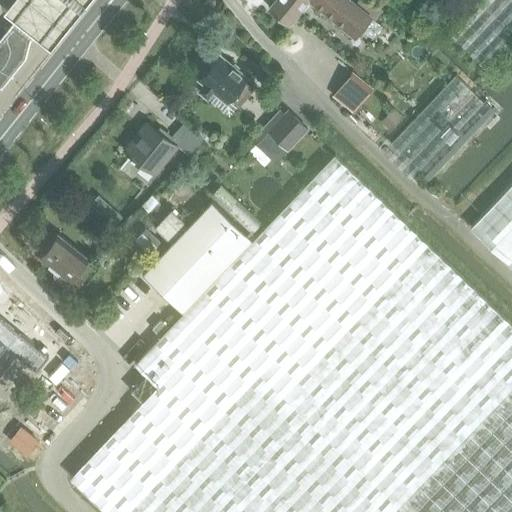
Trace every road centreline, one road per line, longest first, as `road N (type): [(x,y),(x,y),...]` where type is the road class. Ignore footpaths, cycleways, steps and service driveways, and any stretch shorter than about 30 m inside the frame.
road 1 (unclassified): [(88,511),(54,480),(116,390),(82,326),(0,256)]
road 2 (secondary): [(0,139),(112,0)]
